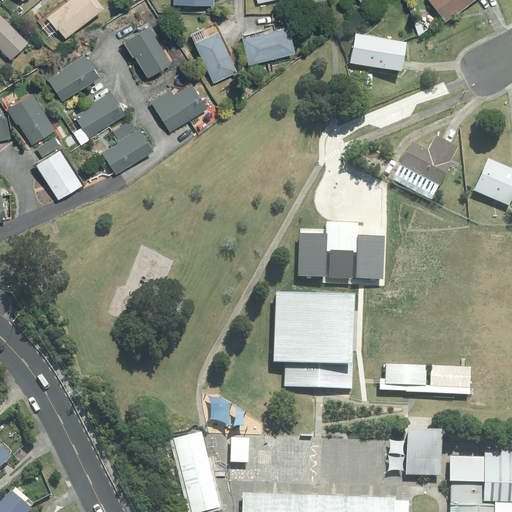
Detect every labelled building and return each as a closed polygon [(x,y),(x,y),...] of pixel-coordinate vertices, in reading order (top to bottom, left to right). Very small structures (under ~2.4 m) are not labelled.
[(62,40),(101,8),(94,0),(63,0),(43,17),(62,40)] [(424,0),(443,23),(472,0),(424,0)] [(0,55),(8,63),(27,42),(0,17),(0,55)] [(131,56),(145,79),(169,63),(145,26),(119,42),(129,58),(131,56)] [(284,27),(238,39),(245,65),(291,54),(284,27)] [(213,31),(190,43),(211,84),(235,72),(213,31)] [(352,36),(346,65),(397,75),(403,46),(352,36)] [(80,55),(44,80),(62,105),(98,79),(80,55)] [(167,90),(147,103),(167,133),(205,109),(188,84),(171,95),(167,90)] [(29,93),(5,110),(28,145),(52,132),(29,93)] [(122,115),(106,93),(69,115),(85,139),(122,115)] [(149,152),(134,129),(99,152),(113,173),(149,152)] [(438,188),(449,166),(446,165),(453,150),(430,138),(424,150),(408,142),(395,167),(438,188)] [(77,183),(54,151),(32,165),(54,199),(77,183)] [(507,208),(511,194),(511,173),(482,161),(470,193),(507,208)] [(326,234),(300,233),(298,277),(325,278),(326,234)] [(384,237),(358,236),(357,280),(382,281),(384,237)] [(352,250),(330,250),(330,279),(352,279),(352,250)] [(348,302),(274,301),(273,389),(347,390),(348,302)] [(472,366),(432,364),(431,386),(471,389),(472,366)] [(427,367),(385,366),(384,385),(426,386),(427,367)] [(197,432),(168,441),(190,511),(216,511),(221,510),(197,432)] [(439,436),(405,436),(405,484),(439,484),(439,436)] [(244,445),(226,445),(226,470),(244,470),(244,445)] [(0,466),(8,458),(0,449),(0,466)] [(511,451),(451,451),(451,493),(511,493),(511,451)] [(28,511),(29,511),(8,494),(0,501),(0,511),(28,511)] [(391,511),(392,500),(241,496),(240,511),(391,511)]
